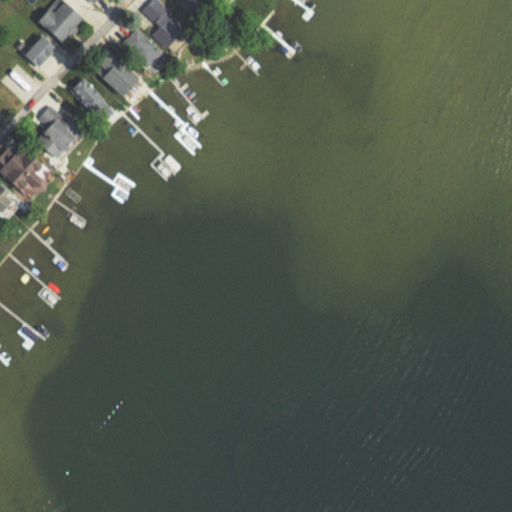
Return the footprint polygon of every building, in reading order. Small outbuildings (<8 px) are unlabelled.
[(57,39),(80,15),(63,0),(58,0),(49,10),(44,5),(33,17),(57,39)] [(148,34),(164,46),(181,25),(163,11),(167,7),(158,0),(146,0),(139,9),(157,23),(148,34)] [(159,49),(133,25),(119,40),(145,65),(159,49)] [(54,45),(37,32),(21,52),(37,65),(54,45)] [(134,74),(105,45),(92,57),(98,63),(93,69),(116,92),(134,74)] [(108,98),(78,76),(67,90),(97,112),(108,98)] [(47,118),(32,138),(53,155),(78,122),(60,108),(58,111),(46,102),(39,112),(47,118)] [(36,188),(50,168),(22,149),(20,153),(5,143),(0,150),(0,174),(27,193),(31,185),(36,188)] [(0,203),(1,202),(9,209),(14,203),(5,195),(9,190),(0,182),(0,203)]
